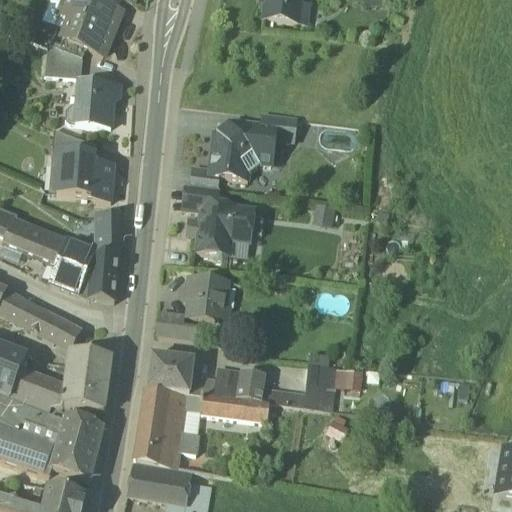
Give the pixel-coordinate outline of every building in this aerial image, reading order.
[(67,0),(51,0),(42,25),(67,35),(71,24),(60,19),(67,0)] [(86,54),(102,61),(119,18),(95,8),(73,0),(67,0),(60,19),(71,24),(67,35),(63,45),(86,54)] [(73,0),(95,8),(98,0),(73,0)] [(117,0),(117,3),(132,9),(135,0),(117,0)] [(263,24),(297,28),(299,8),(300,0),(262,0),(261,8),(265,8),(263,24)] [(386,0),(362,0),(363,12),(387,10),(386,0)] [(309,9),(299,8),(297,28),(307,29),(309,9)] [(62,45),(58,57),(81,66),(86,54),(63,45),(62,45)] [(80,84),(81,66),(58,57),(48,53),(46,82),(80,84)] [(73,131),(109,135),(114,95),(76,90),(73,131)] [(274,145),(292,147),(295,124),(284,122),(263,120),(261,132),(263,132),(262,136),(275,137),(274,145)] [(217,183),(247,187),(248,179),(259,170),(270,172),(274,145),(275,137),(262,136),(263,132),(261,132),(228,128),(228,131),(217,140),(214,139),(209,178),(208,182),(217,183)] [(52,160),(59,160),(59,158),(86,159),(87,148),(54,135),(52,160)] [(87,148),(86,159),(86,169),(94,169),(95,151),(87,148)] [(93,207),(112,208),(114,171),(94,169),(86,169),(86,159),(59,158),(59,160),(56,201),(92,203),(93,207)] [(193,176),(191,192),(188,218),(200,219),(201,209),(217,211),(219,195),(215,195),(217,183),(208,182),(209,178),(193,176)] [(214,263),(221,264),(226,261),(229,261),(230,247),(249,249),(252,219),(234,217),(235,213),(217,211),(201,209),(200,219),(199,228),(197,242),(195,257),(211,259),(214,263)] [(335,213),(315,209),(311,229),(331,233),(335,213)] [(0,243),(5,246),(15,224),(16,220),(0,212),(0,243)] [(94,259),(116,261),(116,220),(95,222),(94,259)] [(24,254),(58,267),(66,248),(15,224),(5,246),(24,254)] [(187,241),(197,242),(199,228),(189,227),(187,241)] [(24,254),(5,246),(0,257),(0,260),(17,268),(24,254)] [(50,289),(78,301),(94,259),(66,248),(58,267),(50,289)] [(78,301),(88,304),(94,259),(78,301)] [(116,261),(94,259),(88,304),(113,307),(116,261)] [(195,323),(213,326),(215,317),(218,314),(222,315),(225,288),(192,284),(187,322),(195,323)] [(0,304),(0,318),(5,321),(16,303),(6,297),(0,304)] [(5,321),(25,333),(36,314),(16,303),(5,321)] [(79,337),(36,314),(25,333),(68,358),(69,358),(79,337)] [(215,317),(213,326),(221,327),(222,315),(218,314),(215,317)] [(157,342),(192,346),(194,333),(182,332),(183,322),(159,319),(157,342)] [(187,322),(183,322),(182,332),(194,333),(195,323),(187,322)] [(0,399),(8,403),(9,401),(20,373),(25,360),(0,349),(0,399)] [(61,412),(102,418),(110,364),(69,358),(68,358),(64,390),(61,412)] [(308,358),(307,370),(328,372),(329,360),(308,358)] [(203,402),(236,406),(241,378),(217,374),(214,388),(191,385),(193,365),(151,360),(146,396),(185,401),(189,401),(203,402)] [(307,370),(304,398),(303,414),(331,417),(334,394),(336,375),(336,372),(328,372),(307,370)] [(36,379),(20,373),(9,401),(25,407),(36,379)] [(343,394),(345,375),(336,375),(334,394),(343,394)] [(362,377),(345,375),(343,394),(360,396),(362,377)] [(241,377),(241,378),(236,406),(260,409),(263,392),(265,381),(241,377)] [(64,390),(36,379),(25,407),(49,416),(50,413),(61,412),(64,390)] [(304,398),(263,392),(260,409),(268,409),(303,414),(304,398)] [(183,414),(185,401),(146,396),(144,397),(133,468),(175,474),(178,457),(180,437),(183,414)] [(0,464),(48,481),(51,474),(49,474),(65,421),(66,420),(55,417),(50,422),(0,401),(0,464)] [(183,414),(201,417),(203,402),(189,401),(185,401),(183,414)] [(236,406),(203,402),(201,417),(201,421),(266,429),(268,409),(260,409),(236,406)] [(198,440),(201,421),(201,417),(183,414),(180,437),(198,440)] [(51,474),(89,488),(103,433),(101,433),(66,420),(65,421),(49,474),(51,474)] [(349,433),(332,425),(325,439),(342,447),(349,433)] [(180,437),(178,457),(197,460),(200,440),(198,440),(180,437)] [(511,455),(505,455),(497,499),(511,501),(511,455)] [(126,501),(168,508),(185,511),(189,489),(191,479),(132,469),(126,500),(126,501)] [(204,511),(208,492),(189,489),(185,511),(168,508),(167,511),(204,511)] [(82,511),(84,504),(46,494),(41,511),(82,511)] [(0,511),(28,511),(19,509),(21,506),(5,500),(2,509),(0,508),(0,511)]
